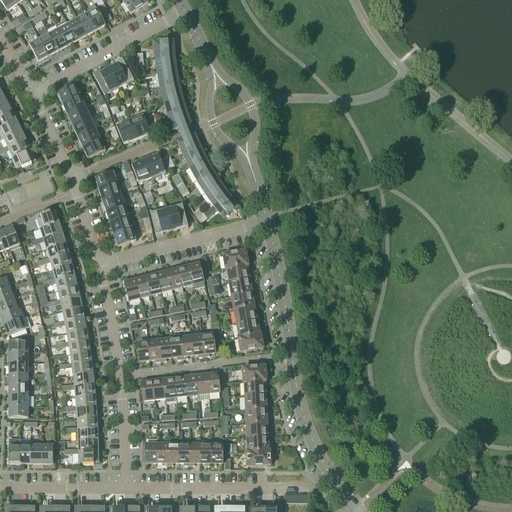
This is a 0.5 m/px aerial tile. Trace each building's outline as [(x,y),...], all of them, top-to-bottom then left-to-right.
[(16,5),(12,0),(0,0),(0,2),(7,12),(16,5)] [(147,4),(144,0),(127,0),(124,2),(123,3),(130,15),(147,4)] [(59,10),(65,7),(62,2),(56,6),(59,10)] [(107,13),(104,5),(99,8),(103,15),(107,13)] [(53,14),(59,10),(56,6),(51,9),(53,14)] [(42,11),(39,7),(33,10),(36,15),(42,11)] [(105,27),(95,8),(86,14),(96,32),(105,27)] [(36,15),(33,10),(27,14),(30,19),(36,15)] [(111,20),(107,13),(103,15),(107,23),(111,20)] [(47,18),(44,14),(38,17),(41,22),(47,18)] [(96,32),(86,14),(76,19),(86,37),(96,32)] [(41,22),(38,17),(32,21),(35,26),(41,22)] [(86,37),(76,19),(67,24),(77,42),(86,37)] [(20,25),(17,21),(11,24),(14,29),(20,25)] [(77,42),(67,24),(57,29),(67,47),(77,42)] [(24,32),(22,28),(16,31),(18,36),(24,32)] [(67,47),(57,29),(47,34),(58,53),(67,47)] [(58,53),(47,34),(38,39),(48,58),(58,53)] [(48,58),(38,39),(28,44),(38,63),(48,58)] [(172,46),(171,44),(169,43),(167,43),(160,43),(154,43),(155,53),(155,60),(175,58),(174,51),(174,49),(173,48),(172,46)] [(176,71),(175,62),(175,58),(155,60),(157,74),(176,71)] [(134,82),(122,60),(116,64),(116,65),(108,69),(119,89),(132,82),(133,82),(134,82)] [(119,89),(108,69),(100,74),(99,73),(93,76),(105,97),(105,96),(119,89)] [(179,85),(176,71),(157,74),(160,89),(179,85)] [(97,89),(94,84),(89,86),(92,92),(97,89)] [(182,98),(180,89),(179,85),(160,89),(163,103),(182,98)] [(80,97),(75,86),(57,94),(62,105),(80,97)] [(100,95),(97,89),(92,92),(95,98),(100,95)] [(85,108),(80,97),(62,105),(67,116),(85,108)] [(186,111),(185,107),(182,98),(163,103),(167,117),(186,111)] [(0,117),(12,111),(9,105),(8,106),(6,103),(7,102),(7,101),(0,104),(0,117)] [(119,113),(117,107),(110,110),(113,115),(119,113)] [(90,119),(85,108),(67,116),(72,127),(90,119)] [(0,129),(17,121),(14,115),(13,115),(11,112),(12,112),(12,111),(0,117),(0,129)] [(191,124),(187,115),(186,111),(167,117),(172,132),(178,129),(180,135),(188,132),(185,126),(191,124)] [(155,121),(153,115),(147,117),(149,123),(155,121)] [(150,135),(144,119),(143,117),(129,122),(137,140),(150,135)] [(95,130),(90,119),(72,127),(77,138),(95,130)] [(22,131),(19,125),(18,125),(16,122),(17,122),(17,121),(0,129),(0,132),(4,140),(22,131)] [(157,127),(155,121),(149,123),(151,129),(157,127)] [(137,140),(129,122),(116,127),(123,145),(137,140)] [(100,141),(96,132),(95,130),(77,138),(82,149),(100,141)] [(27,141),(24,135),(23,135),(21,132),(22,132),(22,131),(4,140),(7,147),(8,150),(27,141)] [(199,145),(195,136),(190,138),(188,132),(180,135),(182,141),(177,143),(182,157),(200,148),(199,145)] [(32,152),(29,145),(28,145),(26,142),(27,142),(27,141),(8,150),(7,147),(1,150),(3,155),(9,152),(13,161),(32,152)] [(105,152),(100,141),(82,149),(87,160),(105,152)] [(207,161),(202,152),(200,148),(182,157),(189,170),(207,161)] [(31,164),(36,161),(32,152),(13,161),(18,170),(21,168),(22,170),(32,166),(31,164)] [(165,174),(158,155),(145,161),(145,162),(152,179),(165,174)] [(171,162),(169,156),(163,159),(165,165),(171,162)] [(152,179),(145,162),(145,161),(131,166),(138,184),(152,179)] [(213,173),(211,169),(207,161),(189,170),(196,183),(213,173)] [(174,167),(171,162),(165,165),(168,170),(174,167)] [(117,185),(113,173),(95,179),(98,191),(117,185)] [(221,184),(215,176),(213,173),(196,183),(204,195),(221,184)] [(186,189),(182,184),(176,187),(180,193),(186,189)] [(213,207),(228,195),(226,192),(221,184),(204,195),(213,207)] [(121,196),(117,185),(98,191),(102,202),(121,196)] [(173,190),(169,185),(164,188),(167,194),(173,190)] [(189,194),(186,189),(180,193),(183,198),(189,194)] [(234,202),(232,201),(228,195),(213,207),(217,213),(218,214),(220,215),(222,216),(224,216),(226,216),(228,216),(228,215),(233,211),(233,212),(234,210),(234,208),(235,206),(234,204),(234,202)] [(125,208),(121,196),(102,202),(106,214),(125,208)] [(188,229),(182,205),(181,206),(166,210),(172,232),(181,229),(181,231),(188,229)] [(128,219),(125,208),(106,214),(110,225),(128,219)] [(172,232),(166,210),(151,214),(151,213),(150,214),(156,237),(163,236),(162,234),(172,232)] [(203,215),(199,210),(194,214),(197,219),(203,215)] [(60,224),(56,213),(51,215),(50,213),(40,216),(40,219),(37,220),(41,231),(60,224)] [(207,220),(203,215),(197,219),(201,224),(207,220)] [(132,230),(128,219),(110,225),(113,236),(132,230)] [(62,234),(61,231),(62,230),(60,224),(41,231),(43,238),(37,240),(38,245),(45,243),(44,241),(63,235),(63,234),(62,234)] [(19,246),(13,228),(2,232),(9,250),(19,246)] [(136,242),(132,230),(113,236),(117,248),(136,242)] [(0,253),(9,250),(2,232),(0,233),(0,253)] [(65,245),(64,241),(65,241),(63,235),(44,241),(45,243),(47,251),(67,245),(66,244),(65,245)] [(68,255),(67,252),(68,252),(67,245),(47,251),(50,259),(43,261),(44,266),(51,264),(50,261),(70,256),(69,255),(68,255)] [(248,267),(245,252),(223,256),(225,271),(248,267)] [(73,267),(72,266),(71,266),(70,263),(72,262),(70,256),(50,261),(51,264),(53,272),(73,267)] [(199,265),(193,266),(192,264),(187,265),(193,286),(192,286),(194,291),(205,288),(199,265)] [(193,286),(187,265),(182,267),(182,269),(177,270),(182,289),(192,286),(193,286)] [(74,277),(73,273),(74,273),(73,267),(53,272),(55,280),(49,282),(50,286),(56,285),(56,282),(75,277),(75,276),(74,277)] [(249,279),(250,278),(249,274),(248,273),(247,267),(248,267),(225,271),(227,271),(229,284),(249,281),(249,279)] [(182,289),(177,270),(172,272),(172,269),(166,271),(172,291),(182,289)] [(172,291),(166,271),(161,272),(162,275),(156,276),(161,294),(172,291)] [(161,294),(156,276),(151,277),(151,275),(145,276),(151,297),(161,294)] [(151,297),(145,276),(140,277),(141,280),(136,281),(140,300),(151,297)] [(77,287),(76,284),(77,284),(75,277),(56,282),(56,285),(58,293),(78,288),(78,287),(77,287)] [(0,293),(9,290),(5,280),(0,281),(0,293)] [(140,300),(136,281),(125,284),(129,302),(140,300)] [(251,294),(250,288),(251,287),(251,283),(249,282),(249,281),(229,284),(232,298),(251,294)] [(79,298),(79,295),(80,295),(78,288),(58,293),(60,301),(61,303),(81,299),(80,298),(79,298)] [(0,305),(13,300),(9,290),(0,293),(0,305)] [(254,308),(253,302),(254,300),(253,297),(252,296),(251,294),(232,298),(234,312),(254,308)] [(82,309),(81,306),(82,305),(81,299),(61,303),(60,301),(54,302),(55,307),(61,306),(63,314),(83,310),(83,309),(82,309)] [(0,316),(17,310),(13,300),(0,305),(0,316)] [(257,322),(257,319),(256,316),(255,315),(254,308),(234,312),(236,326),(257,322)] [(21,320),(17,310),(0,316),(4,327),(21,320)] [(84,316),(83,310),(63,314),(65,322),(58,323),(59,328),(66,327),(65,324),(85,320),(84,320),(83,316),(84,316)] [(25,330),(21,320),(4,327),(8,337),(25,330)] [(86,331),(85,327),(86,327),(85,320),(65,324),(66,327),(67,335),(87,331),(86,331)] [(259,335),(258,329),(259,328),(258,324),(257,323),(257,322),(236,326),(239,339),(238,339),(238,340),(260,336),(260,335),(259,335)] [(88,342),(87,338),(88,338),(87,331),(67,335),(69,343),(62,344),(63,349),(70,348),(69,346),(89,342),(89,341),(88,342)] [(204,358),(201,337),(201,333),(190,334),(191,338),(193,357),(198,356),(199,359),(204,358)] [(215,355),(213,336),(201,337),(204,358),(209,358),(209,355),(215,355)] [(263,350),(260,336),(238,340),(240,354),(263,350)] [(193,357),(191,338),(180,340),(182,361),(188,360),(188,358),(193,357)] [(182,361),(180,340),(169,341),(171,360),(177,359),(177,362),(182,361)] [(171,360),(169,341),(159,342),(161,363),(167,363),(166,360),(171,360)] [(90,353),(89,349),(90,349),(89,342),(69,346),(70,348),(71,356),(91,353),(91,352),(90,353)] [(161,363),(159,342),(148,343),(150,362),(155,361),(156,364),(161,363)] [(28,354),(28,343),(9,343),(9,354),(28,354)] [(150,362),(148,343),(137,345),(139,363),(150,362)] [(91,364),(91,360),(92,360),(91,353),(71,356),(72,365),(65,365),(66,370),(73,369),(72,367),(92,364),(92,363),(91,364)] [(28,365),(28,354),(9,354),(9,365),(28,365)] [(93,375),(92,371),(93,371),(92,364),(72,367),(73,369),(74,378),(94,375),(94,374),(93,375)] [(27,376),(28,365),(9,365),(9,376),(27,376)] [(266,383),(265,368),(242,369),(243,384),(266,383)] [(219,394),(217,375),(212,376),(211,373),(206,374),(208,395),(219,394)] [(208,395),(206,374),(200,375),(201,377),(195,378),(198,397),(208,395)] [(94,386),(93,382),(95,382),(94,375),(74,378),(75,386),(68,387),(69,391),(75,391),(75,388),(95,386),(95,385),(94,386)] [(27,387),(27,376),(9,376),(9,387),(27,387)] [(198,397),(195,378),(190,378),(190,376),(184,377),(187,398),(198,397)] [(187,398),(184,377),(179,377),(179,380),(174,380),(176,399),(187,398)] [(174,380),(169,381),(168,378),(163,379),(165,400),(166,406),(177,405),(176,399),(174,380)] [(165,400),(163,379),(157,380),(158,382),(152,383),(155,402),(165,400)] [(155,402),(152,383),(141,384),(143,403),(155,402)] [(266,394),(266,390),(265,389),(264,383),(266,383),(243,384),(244,384),(245,398),(265,397),(265,395),(266,394)] [(95,397),(95,393),(96,393),(95,386),(75,388),(75,391),(76,399),(96,397),(96,396),(95,397)] [(27,397),(27,387),(9,387),(9,397),(27,397)] [(27,408),(27,397),(9,397),(9,408),(27,408)] [(97,404),(96,397),(76,399),(77,407),(70,408),(71,413),(77,412),(77,410),(97,408),(96,408),(96,404),(97,404)] [(266,411),(266,404),(267,403),(266,399),(265,398),(265,397),(245,398),(246,412),(266,411)] [(27,419),(27,408),(9,408),(9,419),(27,419)] [(98,415),(97,408),(77,410),(77,412),(78,421),(98,419),(97,419),(96,415),(98,415)] [(267,425),(266,418),(267,417),(267,413),(266,412),(266,411),(246,412),(246,426),(267,425)] [(97,430),(97,426),(98,426),(98,419),(78,421),(78,429),(72,429),(72,434),(78,434),(78,431),(99,430),(97,430)] [(268,436),(268,432),(267,431),(267,425),(246,426),(247,440),(267,438),(267,437),(268,436)] [(99,437),(99,430),(78,431),(78,434),(79,442),(99,442),(99,441),(98,441),(98,437),(99,437)] [(268,452),(268,446),(269,445),(269,441),(267,440),(267,438),(247,440),(248,453),(247,453),(247,454),(269,452),(268,452)] [(99,448),(99,442),(79,442),(79,451),(72,451),(72,456),(79,455),(79,453),(99,453),(99,452),(98,452),(98,448),(99,448)] [(216,465),(222,465),(222,442),(211,442),(211,446),(211,468),(216,468),(216,465)] [(157,465),(157,446),(142,446),(142,447),(142,458),(142,463),(146,463),(146,465),(157,465)] [(168,467),(168,446),(157,446),(157,465),(162,465),(162,467),(168,467)] [(178,465),(178,446),(168,446),(168,467),(173,467),(173,465),(178,465)] [(189,467),(189,446),(178,446),(178,465),(184,465),(184,468),(189,467)] [(200,465),(200,446),(189,446),(189,467),(195,468),(195,465),(200,465)] [(211,468),(211,446),(200,446),(200,465),(205,465),(205,468),(211,468)] [(20,465),(20,447),(9,447),(9,465),(20,465)] [(31,465),(31,447),(20,447),(20,465),(31,465)] [(41,465),(41,447),(31,447),(31,465),(41,465)] [(53,465),(53,447),(41,447),(41,465),(53,465)] [(270,467),(269,452),(247,454),(247,468),(270,467)] [(99,464),(99,453),(79,453),(79,455),(79,464),(83,464),(83,467),(94,466),(94,464),(99,464)]
